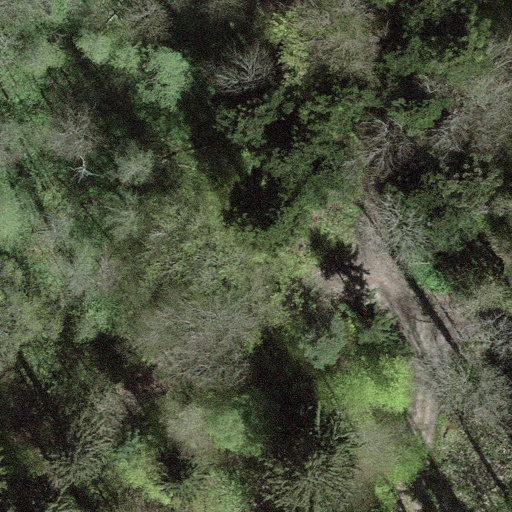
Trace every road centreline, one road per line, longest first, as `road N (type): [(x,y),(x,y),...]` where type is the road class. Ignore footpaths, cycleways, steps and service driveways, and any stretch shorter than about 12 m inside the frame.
road 1 (track): [(406,305),(290,307),(200,345),(122,408),(37,511)]
road 2 (track): [(407,511),(419,386),(406,305)]
